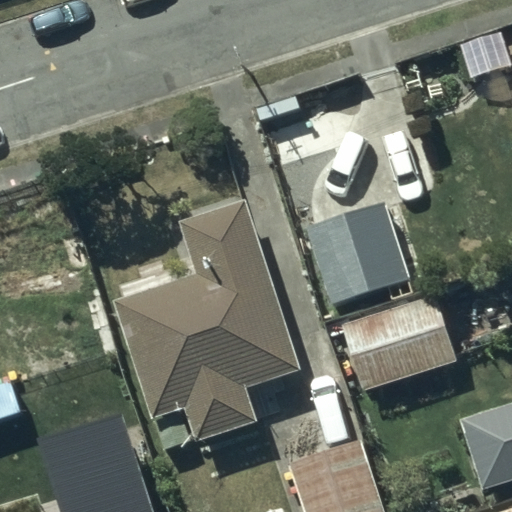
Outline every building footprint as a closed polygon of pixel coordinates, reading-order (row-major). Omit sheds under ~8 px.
[(299,376),(243,202),(178,223),(197,280),(114,307),(151,422),(186,411),(196,442),(255,423),(245,393),(299,376)] [(412,278),(385,202),(304,231),(331,307),(412,278)] [(340,325),(361,392),(455,364),(434,296),(340,325)] [(511,407),(457,425),(479,493),(511,482),(511,407)] [(159,511),(127,408),(44,435),(68,511),(159,511)] [(384,511),(363,442),(287,465),(302,511),(384,511)]
